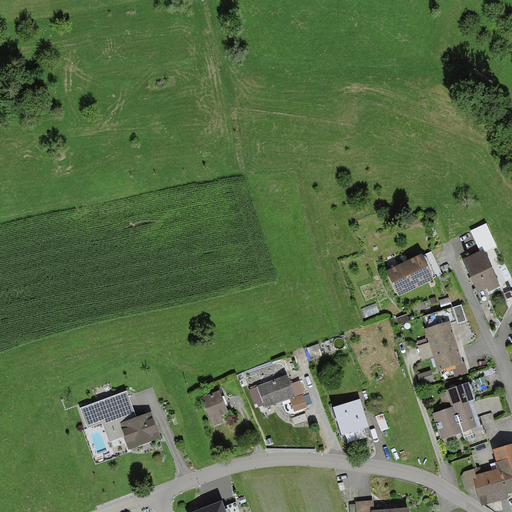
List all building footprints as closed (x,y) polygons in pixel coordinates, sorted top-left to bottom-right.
[(471,231),(480,251),(484,249),(485,251),(496,246),(486,224),(471,231)] [(480,251),(463,259),(478,292),(488,287),(489,291),(500,286),(485,251),(484,249),(480,251)] [(387,271),(399,296),(434,279),(433,277),(442,273),(431,251),(424,255),(423,253),(387,271)] [(461,305),(453,307),(458,323),(466,321),(461,305)] [(427,329),(424,329),(427,339),(433,357),(438,371),(451,367),(454,378),(469,373),(465,361),(463,362),(450,323),(457,321),(452,307),(423,316),(427,329)] [(422,361),(433,357),(427,339),(418,342),(419,345),(417,346),(422,361)] [(431,371),(418,375),(421,385),(434,381),(431,371)] [(302,394),(304,393),(300,381),(290,384),(287,375),(249,389),(256,408),(264,405),(265,407),(290,398),(302,394)] [(467,449),(488,442),(474,402),(476,401),(469,382),(445,390),(452,407),(432,415),(441,441),(462,434),(467,449)] [(229,413),(219,389),(200,397),(213,426),(224,422),(222,416),(229,413)] [(128,450),(161,437),(151,411),(136,417),(127,391),(81,408),(88,429),(102,423),(109,442),(123,437),(128,450)] [(302,394),(290,398),(295,412),(307,407),(302,394)] [(366,428),(369,428),(360,398),(331,408),(340,436),(345,434),(348,443),(369,436),(366,428)] [(482,473),(480,467),(464,472),(461,476),(465,489),(474,486),(480,507),(510,498),(509,494),(511,493),(511,443),(492,449),(496,462),(490,464),(492,471),(482,473)] [(192,511),(226,511),(225,509),(221,500),(192,511)] [(374,500),(356,501),(356,504),(350,504),(350,511),(409,511),(409,507),(374,510),(374,500)] [(228,508),(225,509),(226,511),(239,511),(236,502),(227,506),(228,508)]
